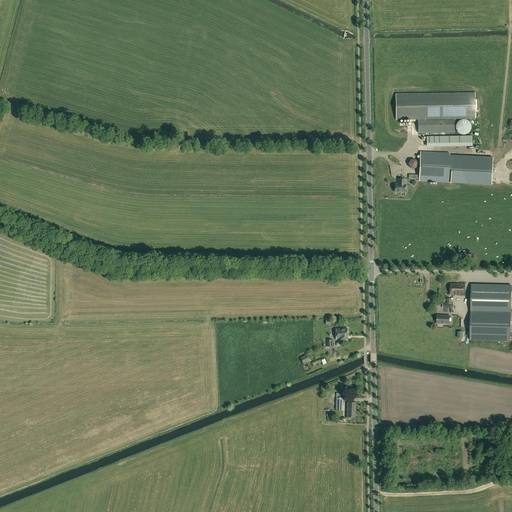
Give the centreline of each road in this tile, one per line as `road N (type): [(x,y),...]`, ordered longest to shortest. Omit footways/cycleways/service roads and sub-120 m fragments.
road 1 (unclassified): [(371,271),(122,266),(0,220)]
road 2 (tertiary): [(371,271),(365,0)]
road 3 (tertiary): [(376,511),(371,271)]
road 4 (unclassified): [(511,272),(371,271)]
